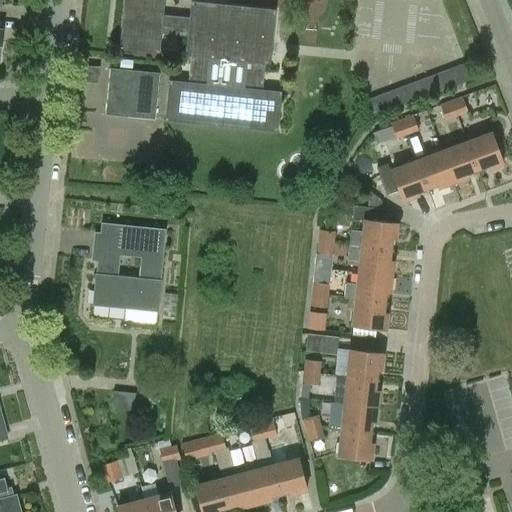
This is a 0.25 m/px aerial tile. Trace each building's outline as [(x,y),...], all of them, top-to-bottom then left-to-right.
[(265,63),(270,64),(276,9),(191,1),(189,17),(163,15),(164,0),(123,0),(119,49),(159,53),(161,33),(188,36),(186,56),(191,56),(188,82),(169,80),(165,118),(278,130),(282,91),(262,89),(265,63)] [(465,64),(363,103),(369,118),(470,80),(465,64)] [(106,115),(155,120),(159,74),(110,69),(106,115)] [(462,97),(451,101),(457,117),(468,113),(462,97)] [(457,117),(451,101),(440,105),(445,120),(446,121),(457,117)] [(401,120),(407,136),(419,132),(413,116),(401,120)] [(396,140),(407,136),(401,120),(390,125),(396,140)] [(466,142),(476,168),(486,164),(488,169),(503,163),(491,133),(466,142)] [(466,172),(476,168),(466,142),(442,151),(453,182),(468,176),(466,172)] [(438,187),(453,182),(442,151),(417,161),(427,186),(437,183),(438,187)] [(417,190),(427,186),(417,161),(392,170),(403,201),(418,195),(417,190)] [(352,230),(350,245),(389,249),(390,239),(395,239),(397,223),(381,221),(383,208),(353,205),(352,218),(364,220),(363,232),(352,230)] [(158,310),(166,229),(101,222),(93,304),(158,310)] [(320,230),(319,242),(333,243),(334,232),(320,230)] [(333,243),(319,242),(318,254),(332,256),(333,244),(333,243)] [(360,261),(359,273),(391,276),(393,261),(388,260),(389,249),(350,245),(348,260),(360,261)] [(344,298),(356,299),(383,302),(384,291),(389,292),(391,276),(359,273),(357,284),(346,283),(344,298)] [(313,283),(311,295),(328,296),(329,285),(313,283)] [(328,296),(311,295),(310,307),(326,308),(328,296)] [(382,312),(383,302),(356,299),(353,326),(385,329),(387,313),(382,312)] [(327,315),(309,313),(308,329),(325,331),(327,315)] [(336,354),(338,337),(307,334),(305,351),(336,354)] [(347,377),(375,380),(376,369),(381,370),(382,353),(350,350),(347,377)] [(307,361),(305,373),(319,374),(321,363),(307,361)] [(319,374),(305,373),(304,385),(318,387),(319,375),(319,374)] [(374,390),(375,380),(347,377),(344,403),(377,406),(378,391),(374,390)] [(134,393),(113,391),(112,408),(132,410),(134,393)] [(375,421),(377,406),(344,403),(341,429),(369,432),(370,421),(375,421)] [(293,413),(281,417),(284,431),(297,427),(293,413)] [(306,431),(320,427),(317,415),(302,419),(306,431)] [(273,422),(262,425),(265,440),(277,436),(273,422)] [(265,440),(262,425),(249,428),(253,443),(265,440)] [(320,427),(306,431),(309,443),(323,439),(320,427)] [(368,442),(369,432),(341,429),(338,456),(371,459),(373,443),(368,442)] [(222,432),(210,435),(215,453),(227,450),(222,432)] [(215,453),(210,435),(181,443),(186,461),(214,453),(215,453)] [(177,445),(159,450),(169,489),(181,486),(175,462),(181,460),(177,445)] [(271,458),(270,459),(279,491),(280,491),(290,488),(291,493),(306,490),(298,459),(288,461),(284,446),(269,450),(271,458)] [(245,465),(255,503),(271,499),(269,494),(279,491),(270,459),(245,465)] [(123,478),(118,462),(103,467),(108,482),(123,478)] [(222,479),(221,479),(228,505),(239,502),(240,507),(255,503),(245,465),(232,469),(232,470),(220,473),(222,479)] [(10,498),(4,478),(0,478),(0,511),(19,511),(16,496),(10,498)] [(228,505),(221,479),(195,486),(202,511),(219,511),(218,508),(228,505)] [(141,487),(144,499),(147,511),(175,511),(170,492),(158,495),(155,483),(141,487)] [(147,511),(144,499),(118,506),(119,511),(147,511)]
